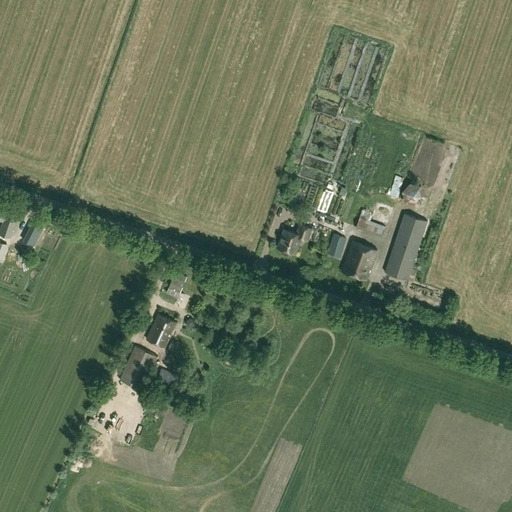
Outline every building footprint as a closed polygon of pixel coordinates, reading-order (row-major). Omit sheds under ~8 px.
[(451,150),(444,169),(454,172),(460,153),(451,150)] [(400,174),(391,194),(399,198),(408,178),(400,174)] [(408,191),(415,201),(426,193),(421,186),(417,189),(415,186),(408,191)] [(382,237),(386,225),(370,219),(373,213),(363,209),(357,227),(382,237)] [(0,212),(0,219),(4,221),(0,233),(10,236),(17,215),(7,212),(6,214),(0,212)] [(405,213),(385,272),(408,279),(427,220),(405,213)] [(282,228),(276,245),(293,252),(298,238),(305,240),(310,228),(297,223),(294,233),(282,228)] [(30,228),(23,243),(32,247),(39,233),(30,228)] [(334,233),(334,234),(330,233),(326,244),(330,245),(328,253),(340,257),(347,238),(334,233)] [(352,239),(342,270),(366,278),(377,248),(352,239)] [(142,390),(162,346),(164,347),(175,321),(157,313),(145,338),(149,340),(144,350),(134,345),(119,379),(142,390)] [(203,384),(162,367),(154,387),(195,404),(203,384)] [(133,402),(133,393),(114,392),(113,402),(133,402)]
